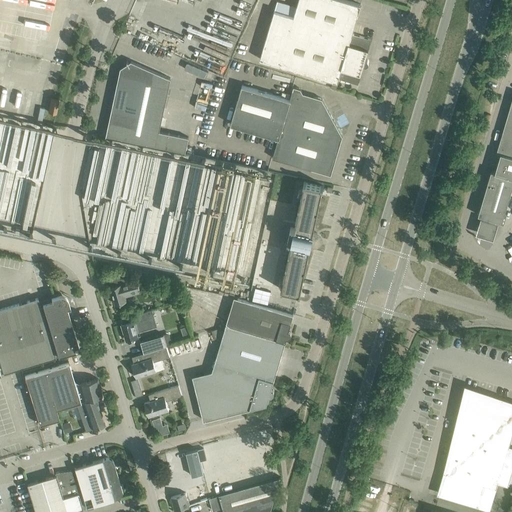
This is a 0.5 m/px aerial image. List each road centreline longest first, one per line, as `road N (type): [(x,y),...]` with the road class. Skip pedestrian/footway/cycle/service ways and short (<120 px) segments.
road 1 (unclassified): [(418,0),(301,393),(277,415),(138,450)]
road 2 (tertiary): [(396,283),(481,0)]
road 3 (tertiary): [(452,0),(368,275)]
road 4 (unclassified): [(79,257),(66,171),(81,95),(114,0)]
road 5 (tertiary): [(368,275),(305,511)]
road 6 (tertiary): [(329,511),(396,283)]
road 7 (unclassified): [(511,272),(470,247),(464,231),(511,69)]
road 8 (unclassified): [(132,431),(79,257)]
road 9 (unknown): [(326,312),(270,291),(291,187)]
road 10 (unclassified): [(511,318),(396,283)]
